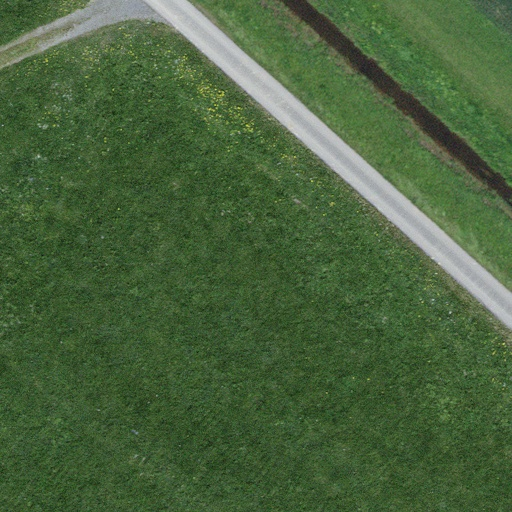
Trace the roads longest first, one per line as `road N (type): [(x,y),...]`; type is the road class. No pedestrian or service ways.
road 1 (track): [(511,314),(156,0)]
road 2 (track): [(0,69),(140,0)]
